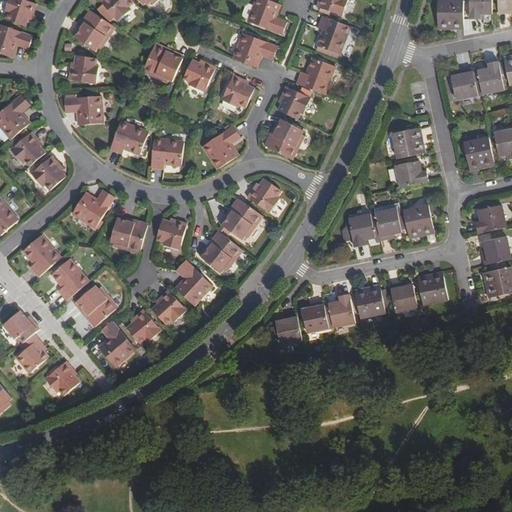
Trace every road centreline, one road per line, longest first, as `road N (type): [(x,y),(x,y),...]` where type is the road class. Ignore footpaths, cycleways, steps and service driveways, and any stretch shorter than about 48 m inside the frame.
road 1 (residential): [(0,452),(90,422),(178,370),(287,261)]
road 2 (residential): [(287,261),(321,277),(458,247)]
road 3 (residential): [(328,195),(391,52)]
road 4 (residential): [(455,193),(427,55)]
road 5 (residential): [(91,165),(0,251)]
road 6 (residential): [(20,292),(103,380)]
